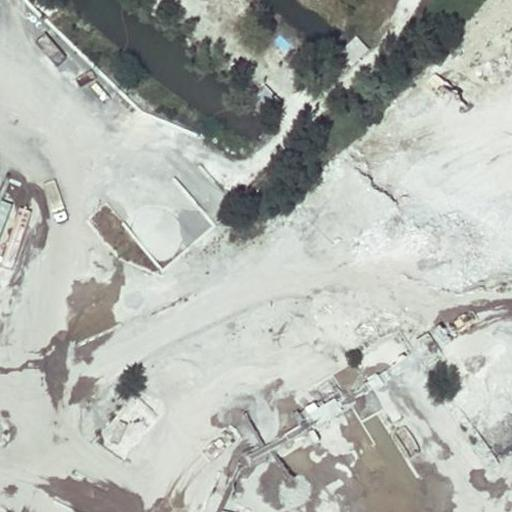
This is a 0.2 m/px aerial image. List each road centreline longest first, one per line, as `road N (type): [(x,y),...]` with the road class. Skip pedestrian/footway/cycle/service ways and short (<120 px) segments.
road 1 (unknown): [(67,370),(326,258)]
road 2 (unknown): [(0,132),(21,177),(67,370)]
road 3 (unknown): [(326,258),(404,209),(478,121),(511,104)]
road 4 (unknown): [(511,203),(451,254),(393,268)]
